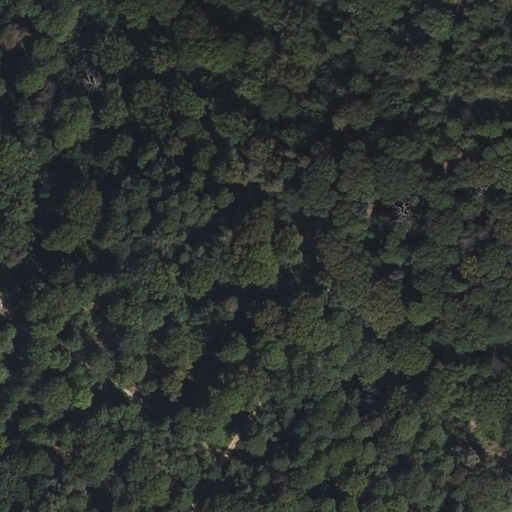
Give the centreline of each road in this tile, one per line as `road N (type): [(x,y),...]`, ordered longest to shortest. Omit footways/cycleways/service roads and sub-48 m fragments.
road 1 (track): [(226,457),(354,232),(461,0)]
road 2 (track): [(226,457),(25,330),(0,301)]
road 3 (track): [(434,511),(226,457)]
